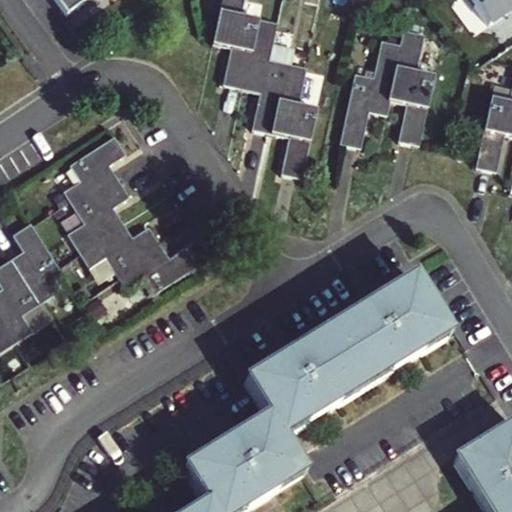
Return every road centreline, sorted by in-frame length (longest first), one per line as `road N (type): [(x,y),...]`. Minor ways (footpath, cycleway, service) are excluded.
road 1 (residential): [(284,293),(87,410),(32,494),(9,511)]
road 2 (residential): [(284,293),(150,86),(105,77),(76,91)]
road 3 (residential): [(511,329),(442,224),(427,214),(409,217),(284,293)]
